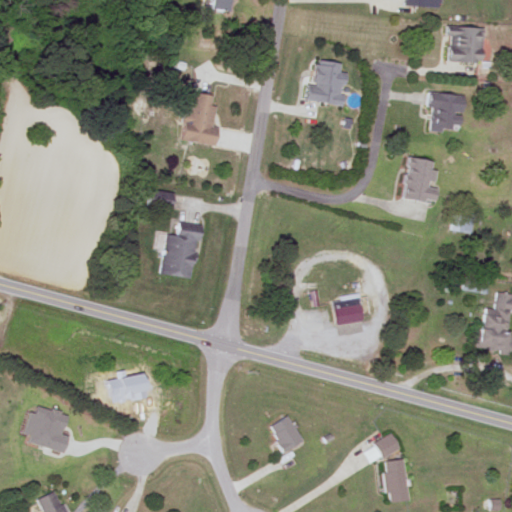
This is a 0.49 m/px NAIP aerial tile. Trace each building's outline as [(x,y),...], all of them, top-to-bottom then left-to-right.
[(225,0),(210,0),(210,10),(225,10),(225,0)] [(479,26),(443,26),(443,61),(478,62),(479,26)] [(338,104),(342,72),(336,71),(337,62),(309,59),(304,100),(338,104)] [(459,94),(426,91),(423,129),(456,131),(459,94)] [(180,110),(177,140),(212,144),(214,125),(208,124),(212,96),(189,93),(187,111),(180,110)] [(397,197),(427,202),(434,161),(404,156),(397,197)] [(189,277),(194,232),(162,228),(157,274),(189,277)] [(474,347),(503,351),(508,311),(511,311),(511,299),(508,298),(508,295),(481,291),(474,347)] [(328,297),(331,324),(359,320),(355,293),(328,297)] [(35,405),(65,414),(60,433),(67,436),(62,453),(26,442),(28,435),(21,432),(27,411),(32,413),(35,405)] [(280,451),(298,439),(282,415),(264,426),(280,451)] [(369,432),(377,449),(395,440),(387,424),(369,432)] [(378,457),(395,450),(388,433),(371,441),(378,457)] [(383,501),(403,500),(400,458),(380,460),(383,501)] [(32,499),(39,511),(61,511),(50,490),(32,499)]
